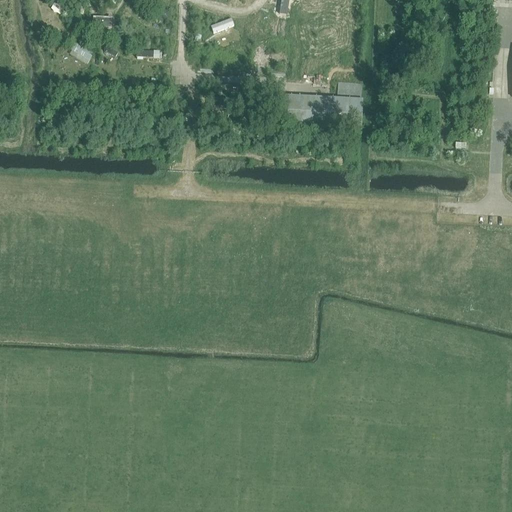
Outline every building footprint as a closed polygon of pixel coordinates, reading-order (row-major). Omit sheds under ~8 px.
[(112,19),(95,19),(93,19),(92,30),(111,31),(112,19)] [(93,55),(74,44),(70,51),(71,52),(69,56),(87,66),(93,55)] [(103,53),(115,60),(118,55),(106,48),(103,53)] [(136,53),(136,59),(153,59),(153,61),(159,61),(159,59),(161,59),(161,53),(159,53),(159,52),(153,52),(153,53),(136,53)] [(277,97),(277,99),(275,129),(361,133),(363,102),(362,102),(277,97)] [(207,110),(239,111),(240,101),(208,99),(207,110)]
